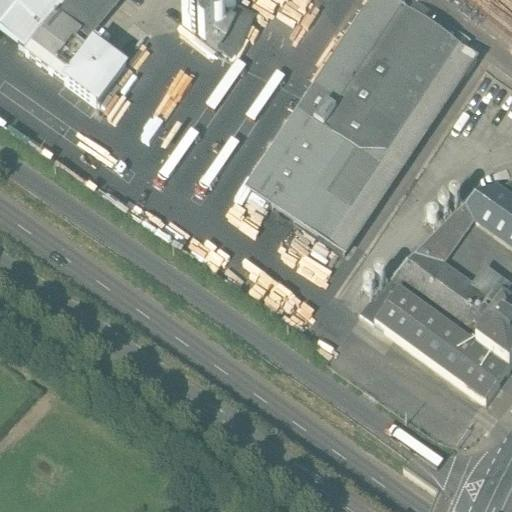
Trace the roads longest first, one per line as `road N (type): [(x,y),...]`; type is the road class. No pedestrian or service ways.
road 1 (secondary): [(493,509),(0,156)]
road 2 (secondary): [(0,210),(429,511)]
road 3 (secondary): [(0,263),(354,511)]
